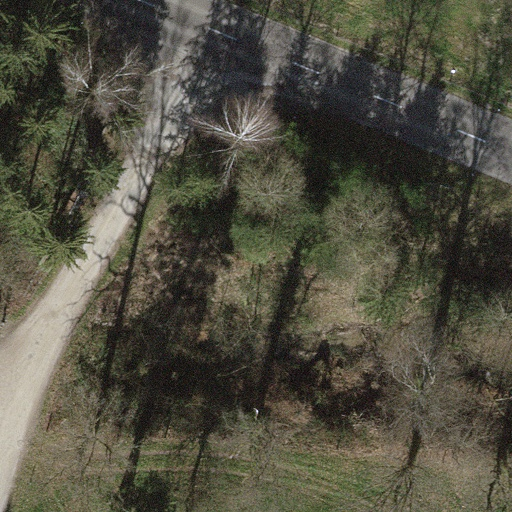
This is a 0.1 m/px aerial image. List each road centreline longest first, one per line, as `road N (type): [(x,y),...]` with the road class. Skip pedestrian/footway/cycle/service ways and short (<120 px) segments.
road 1 (track): [(210,27),(30,366),(0,464)]
road 2 (tertiary): [(511,151),(142,0)]
